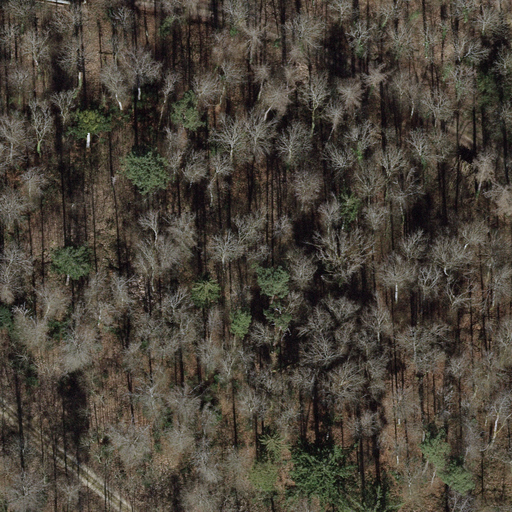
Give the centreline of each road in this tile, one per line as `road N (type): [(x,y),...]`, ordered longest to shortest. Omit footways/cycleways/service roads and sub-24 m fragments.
road 1 (track): [(164,0),(278,27),(511,153)]
road 2 (track): [(131,511),(0,401)]
